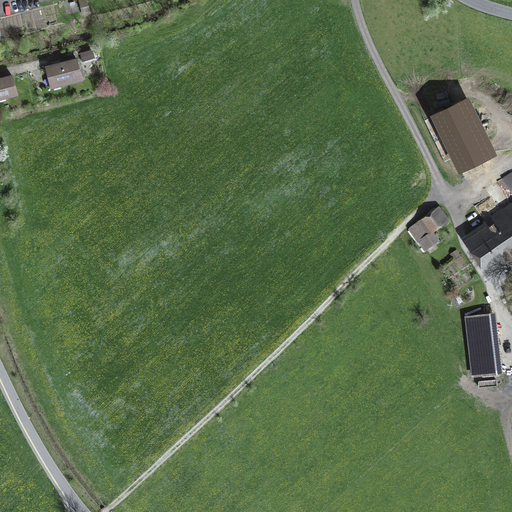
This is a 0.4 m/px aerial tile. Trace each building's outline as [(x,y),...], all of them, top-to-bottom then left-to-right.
[(77,54),(79,59),(89,56),(88,51),(77,54)] [(46,67),(51,85),(82,77),(77,59),(46,67)] [(5,97),(17,94),(12,76),(0,78),(0,101),(6,100),(5,97)] [(494,157),(466,104),(433,121),(461,174),(494,157)] [(511,170),(497,180),(508,196),(511,193),(511,170)] [(410,229),(418,241),(422,238),(428,247),(438,239),(432,231),(448,219),(440,208),(433,212),(426,215),(417,222),(410,229)] [(511,212),(470,240),(492,273),(501,267),(499,263),(508,257),(511,262),(511,212)] [(488,316),(466,319),(472,373),(494,370),(488,316)]
